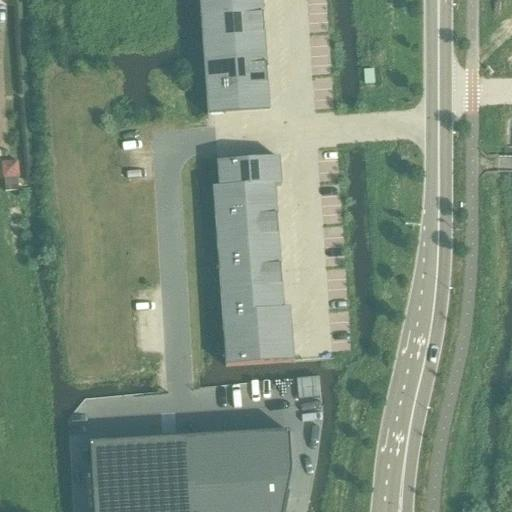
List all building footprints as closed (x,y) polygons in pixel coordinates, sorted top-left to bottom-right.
[(199,0),(200,15),(262,10),(261,0),(199,0)] [(262,10),(200,15),(202,40),(264,35),(262,10)] [(264,35),(202,40),(204,65),(265,61),(264,35)] [(265,61),(204,65),(206,90),(267,86),(265,61)] [(267,86),(206,90),(207,117),(209,116),(211,116),(269,112),(267,86)] [(214,189),(212,189),(213,191),(280,186),(279,160),(217,164),(219,189),(218,189),(214,189)] [(17,177),(4,178),(5,192),(18,191),(17,177)] [(280,186),(213,191),(214,215),(276,210),(274,188),(281,188),(280,186)] [(276,210),(214,215),(216,240),(278,235),(276,210)] [(278,235),(216,240),(216,246),(217,261),(218,265),(280,261),(278,235)] [(280,261),(218,265),(219,290),(281,286),(280,261)] [(281,286),(219,290),(220,302),(221,315),(289,311),(289,310),(283,310),(281,286)] [(289,311),(221,315),(223,342),(291,337),(289,311)] [(291,337),(223,342),(225,364),(225,368),(293,363),(292,356),(291,337)] [(318,379),(296,381),(298,402),(319,400),(318,379)] [(288,496),(286,495),(291,473),(289,434),(192,439),(192,437),(187,438),(150,440),(146,440),(146,442),(89,446),(92,511),(284,511),(287,500),(288,500),(288,496)]
